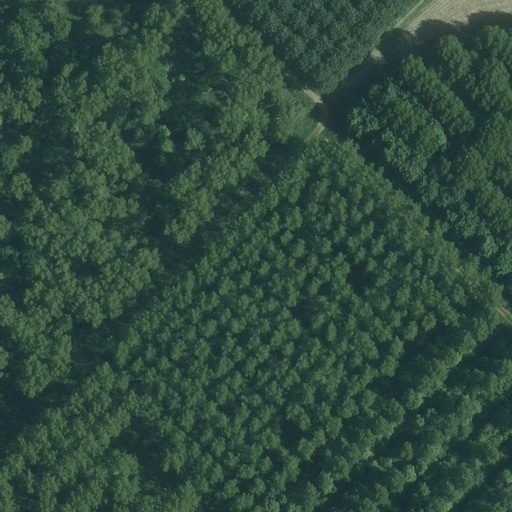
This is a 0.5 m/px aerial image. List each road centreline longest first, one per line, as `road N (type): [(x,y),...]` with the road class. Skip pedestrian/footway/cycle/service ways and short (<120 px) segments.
road 1 (track): [(0,448),(440,0)]
road 2 (track): [(511,34),(414,56),(323,125),(321,108),(210,0)]
